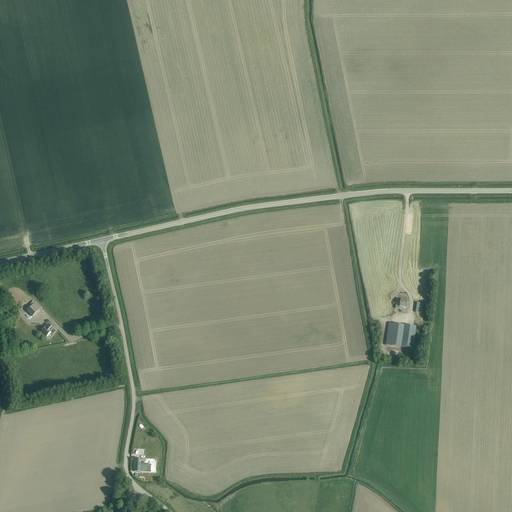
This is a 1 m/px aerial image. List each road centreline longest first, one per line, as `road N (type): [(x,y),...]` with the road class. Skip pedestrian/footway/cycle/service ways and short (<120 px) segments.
road 1 (unclassified): [(101,241),(331,196),(511,190)]
road 2 (unclassified): [(138,492),(125,463),(131,377),(101,241)]
